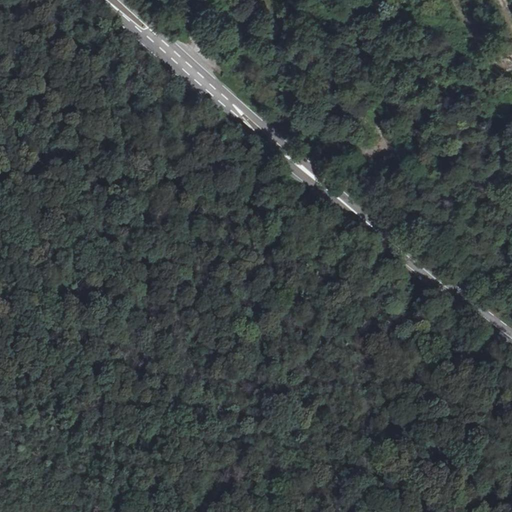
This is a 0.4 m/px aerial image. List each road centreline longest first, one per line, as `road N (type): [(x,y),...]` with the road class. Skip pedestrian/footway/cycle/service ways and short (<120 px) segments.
road 1 (tertiary): [(103,0),(297,173),(334,195)]
road 2 (tertiary): [(334,195),(127,0)]
road 3 (tertiary): [(511,336),(334,195)]
